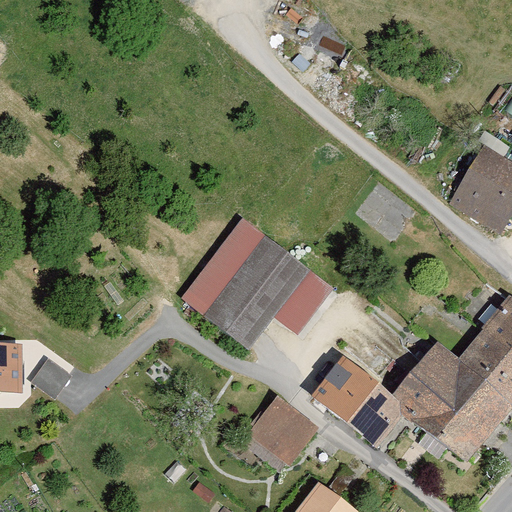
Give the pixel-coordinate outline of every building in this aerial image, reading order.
[(511,219),(511,169),(483,152),(450,208),(501,238),(511,219)] [(335,297),(246,230),(182,301),(250,355),(274,322),(300,339),(335,297)] [(404,419),(473,472),(511,421),(511,302),(460,363),(437,348),(393,402),(409,414),(404,419)] [(0,400),(24,401),(20,352),(0,352),(0,400)] [(315,402),(380,453),(404,419),(409,414),(393,402),(344,365),(315,402)] [(48,370),(34,393),(54,406),(69,383),(48,370)] [(319,434),(275,402),(243,446),(287,477),(319,434)] [(360,511),(324,484),(302,511),(360,511)]
